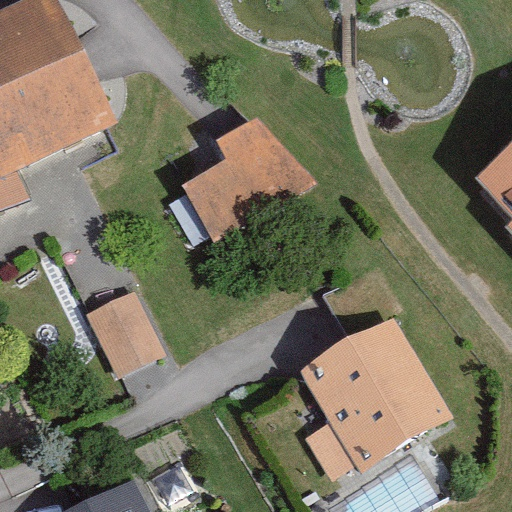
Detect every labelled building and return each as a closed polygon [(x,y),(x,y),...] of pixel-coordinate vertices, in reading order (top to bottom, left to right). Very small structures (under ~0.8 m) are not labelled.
[(68,0),(0,0),(0,201),(19,193),(9,170),(122,118),(68,0)] [(317,177),(244,101),(196,124),(218,150),(163,178),(195,240),(317,177)] [(511,511),(511,113),(456,161),(511,226),(511,511)] [(165,348),(116,267),(66,294),(104,373),(165,348)] [(395,316),(301,371),(332,424),(305,440),(329,480),(356,465),(361,474),(455,419),(395,316)] [(148,511),(133,481),(71,511),(148,511)]
